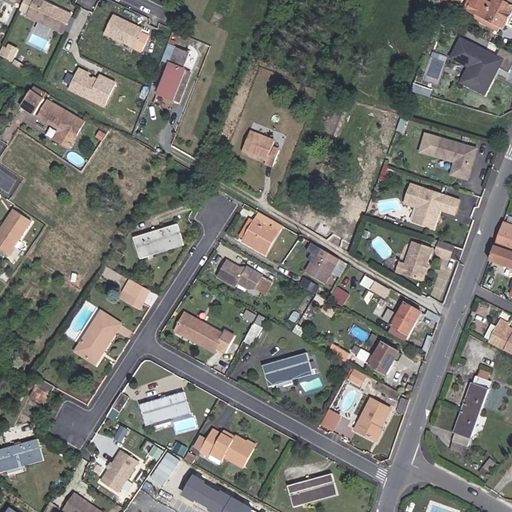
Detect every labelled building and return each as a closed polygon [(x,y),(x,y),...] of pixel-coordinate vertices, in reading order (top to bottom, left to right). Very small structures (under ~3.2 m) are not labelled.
[(26,11),(31,0),(20,0),(18,7),(26,11)] [(50,7),(50,2),(45,0),(31,0),(26,13),(63,31),(72,13),(59,7),(55,9),(50,7)] [(503,28),(511,9),(511,1),(508,0),(491,0),(490,3),(483,0),(479,0),(473,13),(503,28)] [(143,28),(113,14),(105,32),(144,50),(151,36),(141,31),(143,28)] [(39,22),(36,27),(53,37),(56,31),(39,22)] [(485,93),(498,66),(508,71),(511,63),(511,52),(501,47),(496,56),(461,38),(451,57),(469,66),(461,81),(485,93)] [(21,47),(9,41),(7,46),(3,44),(0,49),(0,53),(14,61),(21,47)] [(169,63),(157,93),(172,99),(181,102),(193,73),(184,69),(190,53),(175,48),(169,63)] [(105,107),(117,83),(101,76),(98,81),(89,77),(91,74),(80,69),(70,90),(105,107)] [(154,76),(145,72),(140,82),(150,86),(154,76)] [(37,86),(33,92),(47,100),(51,94),(37,86)] [(33,92),(22,107),(37,116),(47,100),(33,92)] [(65,132),(60,141),(73,149),(87,123),(50,102),(41,118),(62,130),(65,132)] [(56,139),(60,141),(65,132),(62,130),(56,139)] [(260,156),(259,158),(267,161),(267,164),(273,167),(280,147),(275,144),(276,140),(252,131),(244,152),(251,155),(251,153),(260,156)] [(466,178),(475,146),(440,136),(435,154),(454,159),(450,173),(466,178)] [(258,161),(259,158),(260,156),(251,153),(251,155),(249,158),(258,161)] [(459,198),(410,181),(403,200),(418,205),(413,219),(432,226),(437,212),(436,209),(436,206),(454,212),(459,198)] [(14,210),(0,230),(0,249),(7,255),(30,221),(14,210)] [(275,220),(262,212),(256,221),(247,236),(245,240),(244,242),(265,254),(283,224),(275,220)] [(247,236),(256,221),(252,218),(240,237),(245,240),(247,236)] [(511,225),(504,223),(491,261),(511,268),(511,225)] [(183,242),(178,225),(134,238),(140,259),(148,256),(147,253),(183,242)] [(453,245),(439,240),(435,249),(437,252),(449,256),(453,245)] [(325,280),(338,257),(311,241),(307,249),(311,251),(308,258),(312,260),(307,269),(325,280)] [(184,246),(183,242),(147,253),(148,256),(184,246)] [(428,263),(432,249),(413,243),(406,263),(403,272),(423,279),(426,269),(425,268),(426,265),(428,263)] [(120,265),(125,257),(120,254),(115,262),(120,265)] [(244,269),(226,259),(217,275),(236,285),(238,281),(248,287),(255,286),(269,292),(275,280),(246,265),(244,269)] [(403,272),(406,263),(401,262),(398,271),(403,272)] [(362,284),(371,289),(375,283),(366,277),(362,284)] [(150,290),(131,279),(120,297),(139,309),(150,290)] [(375,283),(371,289),(386,298),(390,291),(375,283)] [(321,296),(325,290),(319,286),(315,292),(321,296)] [(340,286),(334,295),(345,301),(350,293),(340,286)] [(417,321),(422,313),(406,303),(393,326),(409,335),(417,321)] [(102,349),(103,350),(116,330),(115,329),(120,322),(101,310),(95,318),(98,320),(84,342),(81,340),(75,350),(95,363),(101,354),(100,352),(102,349)] [(258,315),(249,310),(244,318),(254,323),(258,315)] [(224,334),(185,313),(176,330),(196,341),(196,343),(215,353),(217,348),(226,353),(235,336),(226,331),(224,334)] [(422,313),(417,321),(421,323),(426,315),(422,313)] [(511,324),(511,321),(511,317),(502,313),(499,318),(511,324)] [(98,320),(95,318),(81,340),(84,342),(98,320)] [(489,343),(505,351),(511,337),(511,333),(510,333),(507,331),(509,327),(510,325),(500,320),(497,327),(490,340),(489,343)] [(262,327),(255,324),(245,341),(253,345),(262,327)] [(486,338),(490,340),(497,327),(493,324),(486,338)] [(384,343),(376,355),(364,348),(358,358),(386,375),(399,353),(384,343)] [(329,352),(346,361),(350,355),(333,346),(329,352)] [(21,353),(16,360),(23,366),(28,358),(21,353)] [(309,363),(306,354),(263,367),(269,387),(292,381),(291,378),(312,372),(311,370),(309,363)] [(0,390),(4,393),(19,371),(12,367),(0,384),(0,390)] [(367,375),(355,368),(350,377),(362,384),(367,375)] [(291,378),(292,381),(313,374),(312,372),(291,378)] [(480,378),(488,381),(491,375),(491,374),(482,372),(480,378)] [(55,387),(40,378),(36,385),(40,388),(34,399),(44,405),(55,387)] [(473,383),(464,408),(480,414),(491,382),(488,381),(480,378),(478,378),(475,384),(473,383)] [(122,393),(112,407),(120,412),(129,398),(122,393)] [(184,393),(140,406),(147,426),(169,419),(168,416),(189,409),(184,393)] [(372,399),(357,431),(376,440),(391,408),(372,399)] [(400,409),(406,411),(409,402),(403,400),(400,409)] [(321,424),(334,431),(342,414),(329,408),(321,424)] [(480,414),(464,408),(454,434),(457,435),(454,442),(469,447),(480,414)] [(168,416),(169,419),(190,413),(189,409),(168,416)] [(220,439),(222,436),(212,430),(210,433),(220,439)] [(224,432),(222,436),(233,441),(234,438),(224,432)] [(233,441),(222,436),(220,439),(210,433),(200,452),(210,458),(212,455),(224,461),(225,458),(244,468),(255,449),(246,444),(234,438),(233,441)] [(39,439),(0,450),(0,471),(0,473),(22,466),(22,463),(43,457),(39,439)] [(149,452),(154,444),(149,440),(143,448),(149,452)] [(469,447),(454,442),(451,450),(466,455),(469,447)] [(158,458),(163,450),(155,445),(150,452),(158,458)] [(139,460),(122,449),(113,463),(110,467),(102,480),(119,491),(123,485),(125,486),(129,481),(126,480),(139,460)] [(222,464),(224,461),(212,455),(210,458),(222,464)] [(22,463),(22,466),(44,460),(43,457),(22,463)] [(489,473),(496,464),(490,459),(483,468),(489,473)] [(205,481),(192,474),(180,495),(193,502),(194,499),(208,507),(207,510),(211,511),(221,511),(230,497),(220,491),(219,494),(203,485),(205,481)] [(289,486),(294,507),(303,505),(302,501),(337,492),(333,474),(289,486)] [(338,496),(337,492),(302,501),(303,505),(338,496)] [(101,511),(102,510),(76,493),(64,510),(67,511),(101,511)] [(259,511),(231,496),(222,511),(259,511)] [(50,501),(42,511),(56,511),(60,507),(50,501)]
